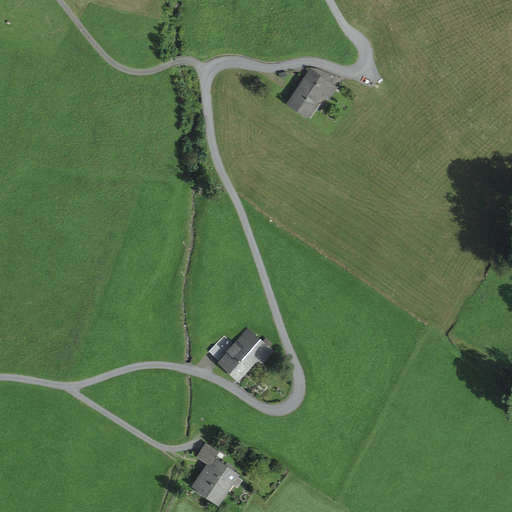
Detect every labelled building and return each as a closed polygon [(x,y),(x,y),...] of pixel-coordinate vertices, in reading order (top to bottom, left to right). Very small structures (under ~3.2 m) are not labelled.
[(288,102),(305,115),(319,94),(327,84),(309,72),(288,102)] [(319,94),(327,99),(334,89),(327,84),(319,94)] [(238,379),(258,357),(263,362),(273,352),(249,329),(234,345),(224,335),(211,349),(222,358),(219,361),(238,379)] [(219,361),(222,358),(211,349),(209,352),(219,361)] [(199,455),(210,463),(203,474),(225,490),(230,482),(236,487),(238,486),(243,480),(236,475),(236,474),(214,458),(217,452),(206,445),(199,455)] [(206,492),(217,501),(225,490),(203,474),(195,485),(199,488),(197,492),(203,496),(206,492)]
